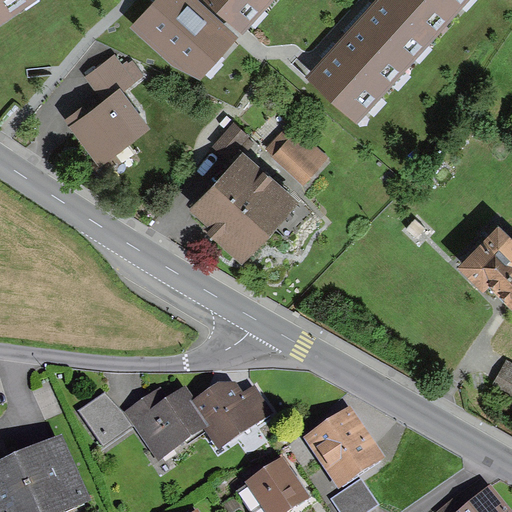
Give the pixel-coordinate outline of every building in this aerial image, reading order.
[(0,0),(0,12),(17,0),(0,0)] [(230,35),(191,0),(159,0),(138,24),(165,50),(172,43),(199,68),(230,35)] [(262,4),(256,0),(206,0),(239,29),(262,4)] [(427,33),(390,0),(382,0),(363,22),(404,59),(427,33)] [(450,8),(441,0),(390,0),(427,33),(450,8)] [(404,59),(363,22),(339,48),(380,85),(404,59)] [(380,85),(339,48),(314,75),(355,112),(380,85)] [(106,101),(87,116),(81,109),(70,118),(100,158),(142,126),(112,86),(127,75),(113,57),(87,76),(106,101)] [(227,158),(247,135),(233,123),(213,145),(227,158)] [(279,135),(266,149),(301,183),(322,161),(310,150),(303,158),(279,135)] [(268,179),(246,157),(192,212),(234,252),(289,196),(269,177),(268,179)] [(511,240),(498,226),(462,263),(483,284),(489,278),(511,300),(511,240)] [(511,373),(502,368),(494,382),(511,391),(511,373)] [(253,391),(240,399),(234,389),(218,391),(193,407),(206,426),(218,444),(253,421),(257,426),(270,417),(253,391)] [(137,424),(156,451),(168,443),(172,449),(206,426),(193,407),(183,393),(137,424)] [(104,395),(79,412),(96,438),(122,420),(104,395)] [(377,457),(349,415),(340,421),(333,418),(324,424),(324,431),(311,440),(339,482),(377,457)] [(72,511),(85,507),(58,447),(0,472),(0,511),(72,511)] [(297,478),(287,463),(252,486),(269,511),(289,511),(293,509),(292,507),(304,499),(292,481),(297,478)] [(366,511),(376,506),(360,483),(334,501),(341,511),(366,511)] [(501,511),(488,496),(469,511),(501,511)] [(441,511),(461,511),(453,502),(441,511)]
